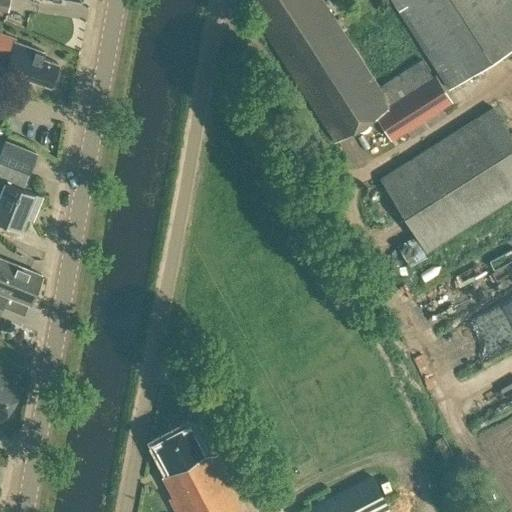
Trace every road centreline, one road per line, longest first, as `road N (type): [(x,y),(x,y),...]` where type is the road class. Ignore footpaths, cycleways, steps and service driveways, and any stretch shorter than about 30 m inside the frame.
road 1 (unclassified): [(128,511),(222,0)]
road 2 (tertiary): [(20,511),(110,0)]
